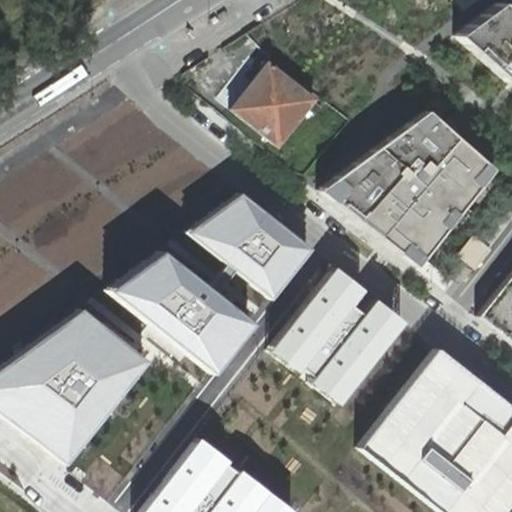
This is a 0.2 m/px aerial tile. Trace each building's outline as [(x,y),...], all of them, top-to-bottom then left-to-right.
[(511,17),(495,2),(451,35),(507,84),(511,78),(511,17)] [(265,60),(227,109),(274,147),(313,98),(265,60)] [(489,170),(421,110),(313,190),(411,267),(489,170)] [(237,194),(183,231),(266,300),(306,248),(237,194)] [(157,250),(101,288),(207,374),(246,325),(157,250)] [(360,290),(327,265),(261,350),(334,407),(400,322),(371,300),(358,316),(347,307),(360,290)] [(511,267),(479,309),(511,334),(511,267)] [(78,308),(0,363),(0,418),(64,468),(147,362),(78,308)] [(505,511),(511,504),(511,407),(432,345),(354,444),(441,511),(505,511)] [(288,511),(194,439),(136,511),(288,511)]
